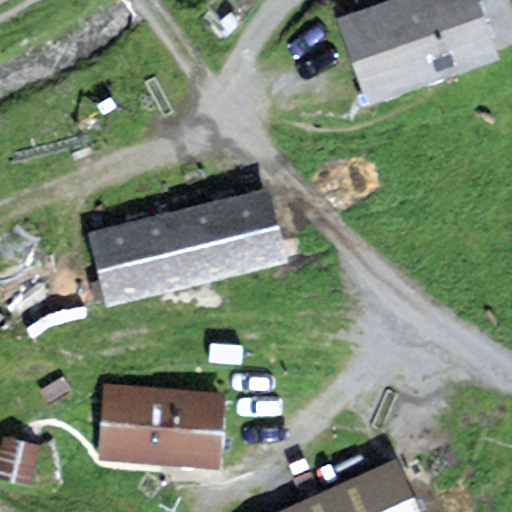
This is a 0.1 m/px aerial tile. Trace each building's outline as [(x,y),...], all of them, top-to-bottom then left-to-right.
[(469,0),(415,0),(342,26),(371,107),(492,64),(469,0)] [(256,195),(82,235),(101,316),(275,276),(256,195)] [(223,406),(106,392),(98,463),(215,477),(223,406)] [(47,456),(4,446),(0,462),(0,480),(39,490),(47,456)] [(407,511),(389,472),(300,511),(407,511)]
